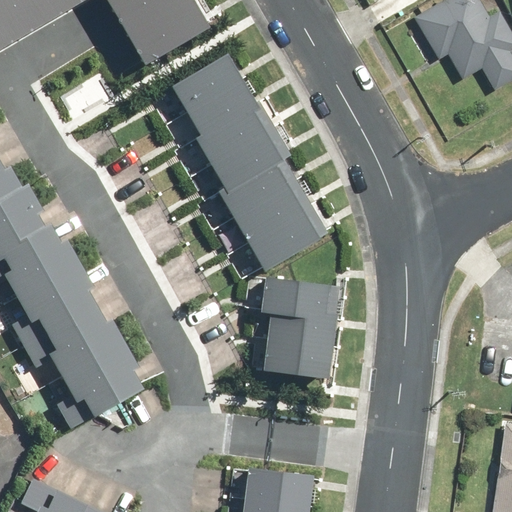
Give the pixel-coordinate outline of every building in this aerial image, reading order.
[(0,0),(0,39),(68,0),(120,0),(146,44),(200,13),(193,0),(0,0)] [(449,0),(416,19),(441,63),(451,57),(465,83),(486,72),(498,94),(511,86),(511,27),(503,11),(492,17),(481,0),(449,0)] [(217,42),(165,73),(222,169),(212,175),(262,259),(324,222),(217,42)] [(0,133),(0,286),(16,313),(3,321),(32,369),(48,359),(79,412),(143,374),(0,133)] [(321,273),(251,266),(247,300),(262,302),(256,361),(325,369),(331,306),(318,304),(321,273)] [(511,511),(511,422),(505,421),(491,511),(511,511)] [(306,511),(311,463),(245,456),(239,511),(306,511)] [(95,511),(98,508),(20,474),(7,502),(19,508),(17,511),(95,511)]
